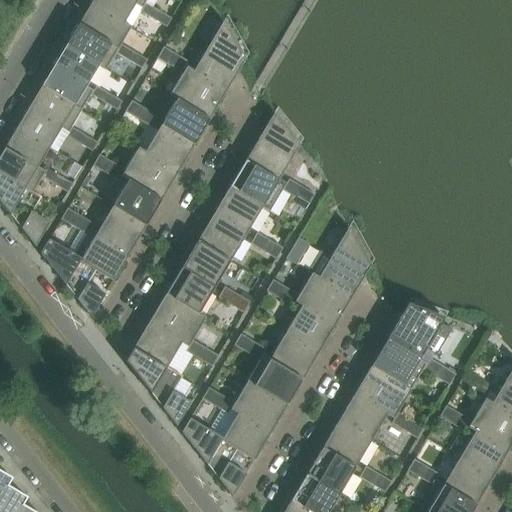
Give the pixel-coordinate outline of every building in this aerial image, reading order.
[(135,6),(125,0),(93,0),(90,6),(123,26),(124,24),(135,6)] [(145,4),(147,0),(125,0),(135,6),(142,10),(145,4)] [(160,13),(145,4),(142,10),(140,13),(151,20),(153,15),(158,18),(160,13)] [(118,50),(121,45),(130,29),(131,28),(124,24),(123,26),(90,6),(78,26),(118,50)] [(171,20),(160,13),(158,18),(153,15),(151,20),(166,28),(171,20)] [(225,94),(245,60),(224,22),(193,72),(192,74),(225,94)] [(118,50),(78,26),(65,47),(98,67),(97,69),(104,72),(115,54),(118,50)] [(133,59),(136,54),(121,45),(118,50),(115,54),(126,61),(129,56),(133,59)] [(86,87),(97,69),(98,67),(65,47),(53,68),(86,87)] [(178,57),(163,48),(157,59),(167,66),(171,60),(175,63),(178,57)] [(141,69),(146,61),(136,54),(133,59),(129,56),(126,61),(141,69)] [(186,68),(189,64),(178,57),(175,63),(171,60),(167,66),(182,75),(186,68)] [(93,92),(86,87),(53,68),(41,88),(81,111),(90,96),(93,92)] [(225,94),(192,74),(193,72),(186,68),(182,75),(169,97),(176,101),(209,120),(225,94)] [(96,87),(93,92),(90,96),(101,102),(104,98),(108,100),(111,96),(96,87)] [(68,134),(71,128),(81,112),(81,111),(41,88),(28,109),(61,129),(61,130),(68,134)] [(116,111),(122,103),(111,96),(108,100),(104,98),(101,102),(116,111)] [(193,147),(209,120),(176,101),(160,127),(193,147)] [(143,116),(146,111),(131,102),(125,113),(136,119),(139,114),(143,116)] [(61,130),(61,129),(28,109),(16,130),(49,149),(61,130)] [(150,128),(157,117),(146,111),(143,116),(139,114),(136,119),(150,128)] [(278,182),(278,181),(300,145),(274,113),(245,163),(278,182)] [(177,174),(193,147),(160,127),(145,154),(177,174)] [(71,128),(68,134),(66,137),(77,144),(79,139),(83,142),(86,137),(71,128)] [(37,169),(49,149),(16,130),(4,150),(37,170),(37,169)] [(92,153),(97,144),(86,137),(83,142),(79,139),(77,144),(92,153)] [(44,173),(37,169),(37,170),(4,150),(0,156),(0,175),(31,195),(32,193),(41,178),(44,173)] [(177,174),(145,154),(138,150),(125,171),(121,178),(128,182),(128,181),(161,201),(177,174)] [(114,165),(99,156),(92,167),(103,173),(107,168),(111,170),(114,165)] [(281,191),(285,185),(278,181),(278,182),(245,163),(229,189),(262,209),(261,210),(268,214),(281,191)] [(125,171),(114,165),(111,170),(107,168),(103,173),(118,182),(121,178),(125,171)] [(46,170),(44,173),(41,178),(52,185),(55,180),(59,183),(61,178),(46,170)] [(31,214),(40,200),(41,199),(32,193),(31,195),(0,175),(0,203),(35,248),(49,224),(31,214)] [(72,185),(61,178),(59,183),(55,180),(52,185),(67,194),(72,185)] [(300,195),(303,189),(288,180),(285,185),(281,191),(293,198),(296,193),(300,195)] [(145,227),(161,201),(128,181),(128,182),(125,187),(112,208),(145,227)] [(246,236),(261,210),(262,209),(229,189),(213,216),(246,236)] [(308,207),(314,196),(303,189),(300,195),(296,193),(293,198),(308,207)] [(129,254),(145,227),(112,208),(97,235),(129,254)] [(79,224),(82,218),(67,209),(60,220),(71,227),(75,221),(79,224)] [(230,263),(246,236),(213,216),(197,243),(230,263)] [(86,236),(90,230),(93,225),(82,218),(79,224),(75,221),(71,227),(86,236)] [(366,273),(371,266),(349,227),(344,234),(319,278),(317,280),(350,300),(366,273)] [(129,254),(97,235),(90,230),(86,236),(74,256),(96,270),(95,272),(113,282),(129,254)] [(268,248),(271,243),(256,234),(250,245),(261,251),(264,246),(268,248)] [(87,285),(95,272),(96,270),(74,256),(48,240),(40,254),(91,318),(105,295),(87,285)] [(214,290),(230,263),(197,243),(181,270),(214,290)] [(275,260),(282,249),(271,243),(268,248),(264,246),(261,251),(275,260)] [(198,316),(214,290),(181,270),(165,296),(198,316)] [(334,326),(350,300),(317,280),(319,278),(312,274),(298,296),(294,303),(301,307),(334,326)] [(284,295),(287,290),(272,281),(266,292),(277,299),(280,293),(284,295)] [(239,297),(224,288),(217,299),(228,306),(231,300),(235,303),(239,297)] [(294,303),(298,296),(287,290),(284,295),(280,293),(277,299),(292,308),(294,303)] [(192,342),(205,320),(198,316),(165,296),(149,323),(182,343),(183,341),(190,345),(192,342)] [(243,314),(250,303),(239,297),(235,303),(231,300),(228,306),(243,314)] [(419,361),(440,326),(444,319),(408,305),(386,342),(419,361)] [(318,353),(334,326),(301,307),(286,333),(318,353)] [(166,370),(168,366),(182,343),(149,323),(133,350),(166,370)] [(302,380),(318,353),(286,333),(270,359),(269,360),(302,380)] [(252,350),(255,344),(240,335),(233,346),(244,353),(247,347),(252,350)] [(207,351),(192,342),(190,345),(185,353),(196,359),(200,354),(204,356),(207,351)] [(403,388),(419,361),(386,342),(370,369),(403,388)] [(259,362),(263,355),(266,351),(255,344),(252,350),(247,347),(244,353),(259,362)] [(172,393),(184,375),(168,366),(166,370),(133,350),(125,363),(176,427),(190,404),(172,393)] [(211,368),(218,357),(207,351),(204,356),(200,354),(196,359),(211,368)] [(302,380),(269,360),(270,359),(263,355),(259,362),(247,383),(286,407),(302,380)] [(444,369),(429,360),(423,371),(434,377),(437,372),(441,374),(444,369)] [(397,413),(409,394),(402,390),(403,388),(370,369),(354,395),(387,416),(393,420),(397,413)] [(449,386),(455,375),(444,369),(441,374),(437,372),(434,377),(449,386)] [(511,418),(511,369),(492,404),(491,406),(511,418)] [(489,392),(463,377),(458,386),(484,401),(485,400),(489,392)] [(270,434),(286,407),(247,383),(234,404),(230,411),(237,415),(238,414),(270,434)] [(223,398),(208,389),(201,400),(212,406),(215,401),(220,403),(223,398)] [(387,416),(354,395),(338,422),(371,442),(387,416)] [(227,415),(230,411),(234,404),(223,398),(220,403),(215,401),(212,406),(227,415)] [(511,444),(511,418),(491,406),(492,404),(485,400),(484,401),(471,422),(467,429),(474,433),(475,432),(508,452),(511,444)] [(457,421),(460,416),(445,407),(439,418),(450,424),(453,419),(457,421)] [(412,422),(397,413),(393,420),(391,424),(402,431),(405,425),(409,428),(412,422)] [(254,462),(270,434),(238,414),(237,415),(222,439),(222,441),(237,450),(236,451),(254,462)] [(465,433),(467,429),(471,422),(460,416),(457,421),(453,419),(450,424),(465,433)] [(228,464),(236,451),(237,450),(222,441),(222,439),(189,420),(181,434),(232,498),(246,475),(228,464)] [(371,442),(338,422),(322,449),(355,469),(371,442)] [(416,440),(423,429),(412,422),(409,428),(405,425),(402,431),(416,440)] [(492,479),(508,452),(475,432),(474,433),(459,459),(492,479)] [(355,469),(322,449),(306,476),(339,495),(355,469)] [(476,506),(492,479),(459,459),(442,486),(476,506)] [(428,469),(413,460),(407,471),(418,478),(421,472),(425,475),(428,469)] [(380,476),(365,467),(358,478),(369,485),(373,479),(377,482),(380,476)] [(433,487),(435,482),(439,476),(428,469),(425,475),(421,472),(418,478),(433,487)] [(0,496),(6,486),(7,487),(12,479),(0,472),(0,496)] [(328,511),(339,495),(306,476),(290,503),(305,511),(328,511)] [(384,494),(391,483),(380,476),(377,482),(373,479),(369,485),(384,494)] [(471,511),(476,506),(442,486),(435,482),(433,487),(420,508),(427,511),(471,511)] [(17,511),(21,505),(22,506),(27,498),(7,487),(6,486),(0,496),(0,511),(17,511)] [(305,511),(290,503),(284,511),(305,511)]
